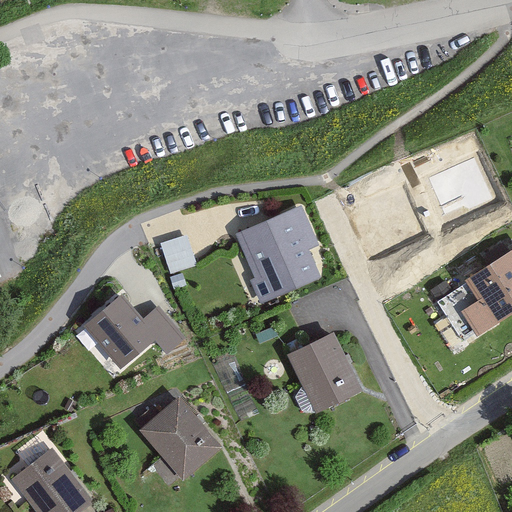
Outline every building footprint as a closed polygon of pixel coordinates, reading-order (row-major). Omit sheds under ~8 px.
[(297,214),(240,235),(264,299),(320,278),(297,214)] [(160,237),(169,270),(197,262),(188,228),(160,237)] [(511,252),(467,279),(494,325),(511,314),(511,252)] [(83,335),(115,372),(156,337),(143,322),(124,300),(83,335)] [(159,309),(143,322),(156,337),(168,351),(184,338),(159,309)] [(290,355),(321,418),(367,396),(336,333),(290,355)] [(182,398),(144,429),(187,479),(224,448),(182,398)] [(11,482),(36,511),(82,511),(96,501),(52,448),(11,482)]
